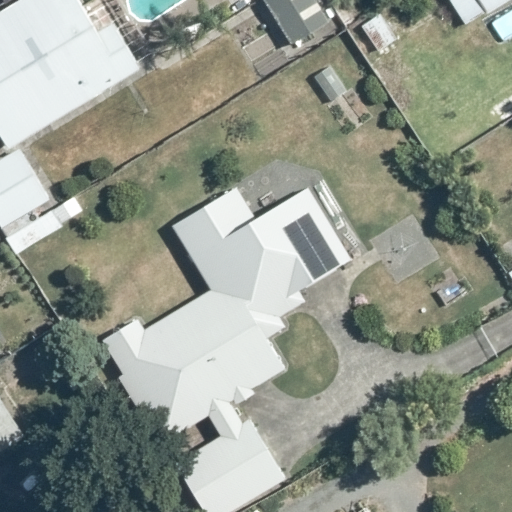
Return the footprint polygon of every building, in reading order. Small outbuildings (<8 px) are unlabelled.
[(0,214),(7,226),(49,200),(16,144),(140,69),(104,9),(95,15),(86,0),(15,0),(0,9),(0,214)] [(333,21),(320,0),(263,0),(291,46),(333,21)] [(411,40),(457,13),(464,25),(506,0),(443,0),(402,25),(411,40)] [(384,10),(360,24),(394,82),(418,68),(384,10)] [(511,79),(478,101),(496,130),(511,119),(511,79)] [(244,422),(231,401),(236,397),(241,404),(261,391),(257,384),(286,363),(268,336),(288,322),(280,311),(359,257),(308,183),(261,216),(239,183),(175,226),(215,286),(145,334),(136,320),(101,344),(169,443),(211,414),(223,434),(177,462),(207,511),(231,511),(289,477),(253,416),(244,422)] [(57,203),(6,232),(18,253),(86,214),(74,193),(57,203)] [(0,451),(26,435),(0,391),(0,451)]
